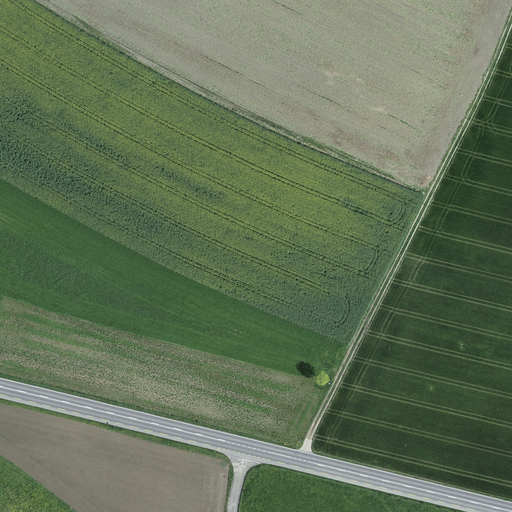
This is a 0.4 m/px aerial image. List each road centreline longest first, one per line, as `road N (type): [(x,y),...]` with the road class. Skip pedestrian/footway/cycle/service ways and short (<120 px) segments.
road 1 (track): [(511,14),(302,459)]
road 2 (secondary): [(510,511),(246,444)]
road 3 (secondary): [(246,444),(0,386)]
